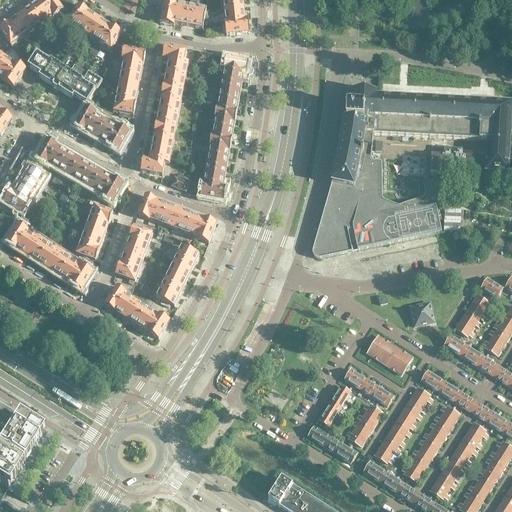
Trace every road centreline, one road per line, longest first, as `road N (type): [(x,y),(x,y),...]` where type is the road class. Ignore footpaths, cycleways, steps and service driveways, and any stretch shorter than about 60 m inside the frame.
road 1 (residential): [(291,279),(323,164),(336,62)]
road 2 (residential): [(293,442),(226,401),(291,279)]
road 3 (tertiary): [(148,450),(253,271)]
road 4 (tertiary): [(241,268),(135,442)]
road 5 (tertiary): [(278,183),(291,110),(295,0)]
road 6 (residential): [(511,76),(426,61),(336,62)]
road 7 (residential): [(233,219),(254,133),(262,51)]
road 8 (residential): [(323,289),(484,270)]
road 9 (tertiary): [(135,442),(0,357)]
road 10 (tertiary): [(0,377),(124,457)]
road 11 (residential): [(120,176),(136,137),(155,35)]
road 12 (residential): [(408,511),(484,392)]
road 13 (residential): [(85,311),(139,186)]
